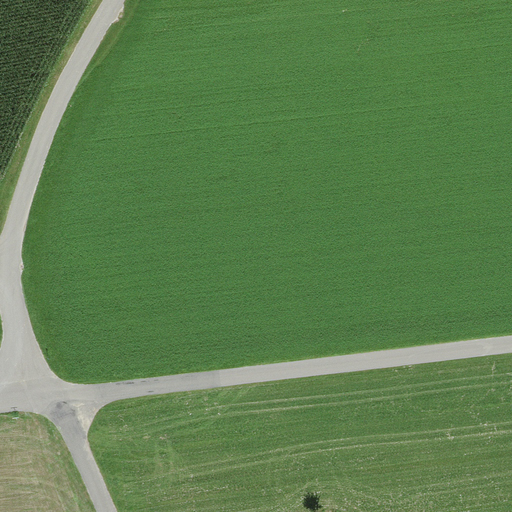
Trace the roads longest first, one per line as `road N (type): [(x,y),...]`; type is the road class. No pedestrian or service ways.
road 1 (unclassified): [(511,345),(52,398)]
road 2 (unclassified): [(116,0),(53,115),(15,235),(8,282),(24,360),(52,398)]
road 3 (unclassified): [(108,511),(52,398)]
